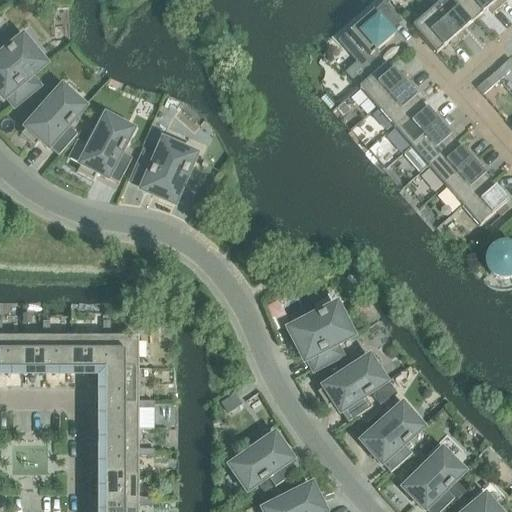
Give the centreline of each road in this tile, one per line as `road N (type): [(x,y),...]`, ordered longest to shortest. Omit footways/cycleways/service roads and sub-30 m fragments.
road 1 (residential): [(0,167),(40,199),(160,235),(204,258),(237,304),(300,428),(371,511)]
road 2 (residential): [(0,405),(69,406),(72,511)]
